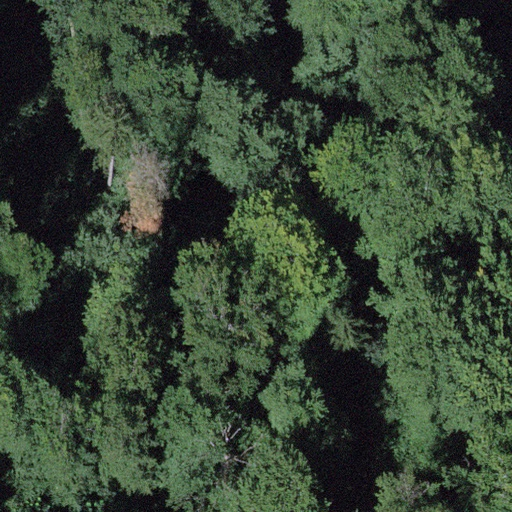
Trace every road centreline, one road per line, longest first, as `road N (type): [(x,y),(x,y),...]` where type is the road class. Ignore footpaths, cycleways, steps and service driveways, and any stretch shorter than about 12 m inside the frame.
road 1 (track): [(511,485),(300,511)]
road 2 (track): [(182,511),(0,501)]
